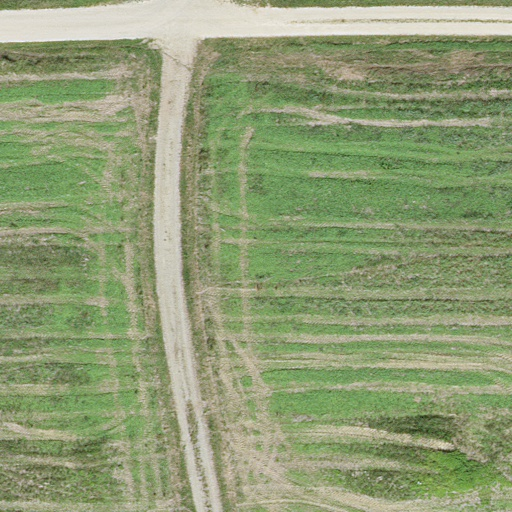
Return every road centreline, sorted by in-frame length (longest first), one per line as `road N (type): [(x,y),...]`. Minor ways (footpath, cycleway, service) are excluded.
road 1 (track): [(177,0),(167,24),(162,228),(201,511)]
road 2 (track): [(511,24),(0,30)]
